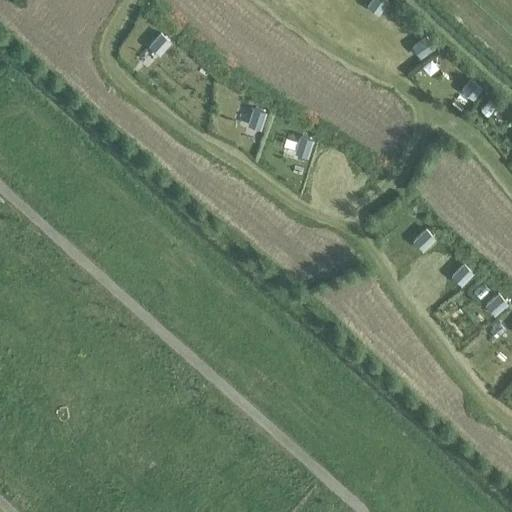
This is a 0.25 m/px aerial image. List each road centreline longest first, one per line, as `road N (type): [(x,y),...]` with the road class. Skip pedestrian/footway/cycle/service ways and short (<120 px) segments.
road 1 (track): [(267,0),(308,34),(410,92),(422,122),(394,180),(341,221),(480,400),(511,424)]
road 2 (track): [(341,221),(307,210),(246,164),(197,144),(102,61),(129,0)]
